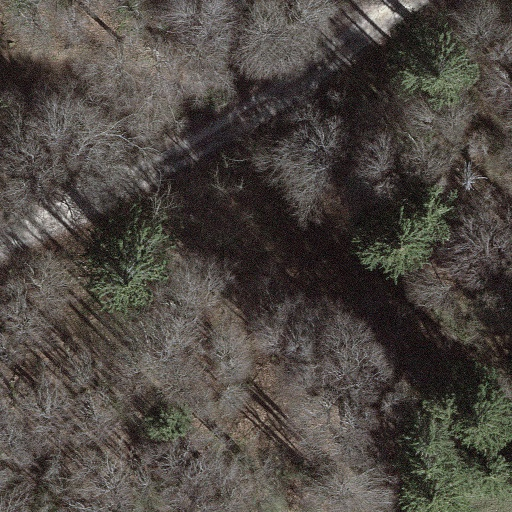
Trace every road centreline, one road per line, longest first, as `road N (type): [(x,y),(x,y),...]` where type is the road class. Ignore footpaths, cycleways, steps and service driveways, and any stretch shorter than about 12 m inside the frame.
road 1 (track): [(406,0),(195,136),(0,234)]
road 2 (track): [(338,46),(146,73),(0,47)]
